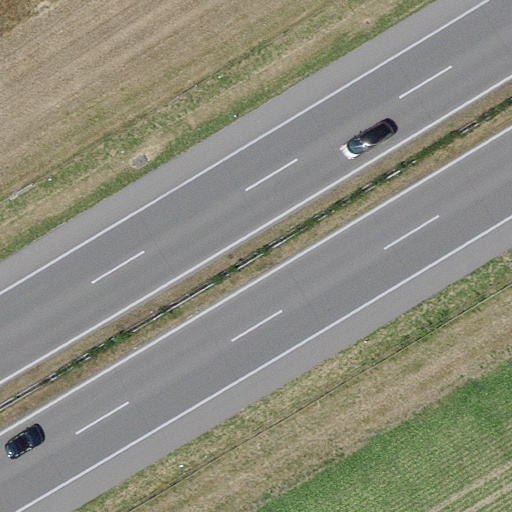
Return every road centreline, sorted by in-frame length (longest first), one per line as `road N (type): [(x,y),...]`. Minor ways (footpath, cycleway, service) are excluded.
road 1 (motorway): [(511,30),(0,338)]
road 2 (motorway): [(0,479),(511,172)]
